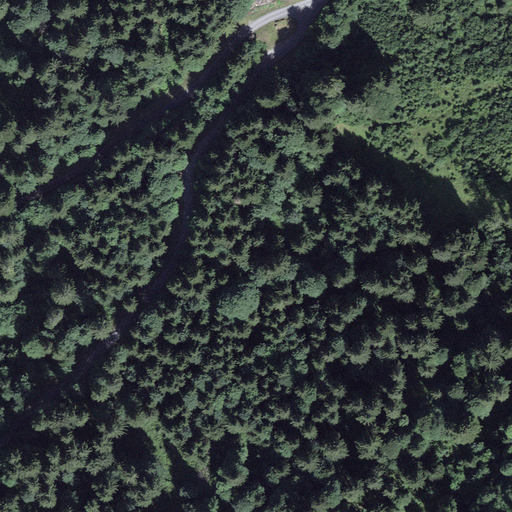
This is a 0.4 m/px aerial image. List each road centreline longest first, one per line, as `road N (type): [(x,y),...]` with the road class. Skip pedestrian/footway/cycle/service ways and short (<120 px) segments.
road 1 (track): [(302,4),(302,30),(258,67),(190,169),(179,254),(86,366),(0,445)]
road 2 (track): [(302,4),(250,28),(172,105),(0,212)]
